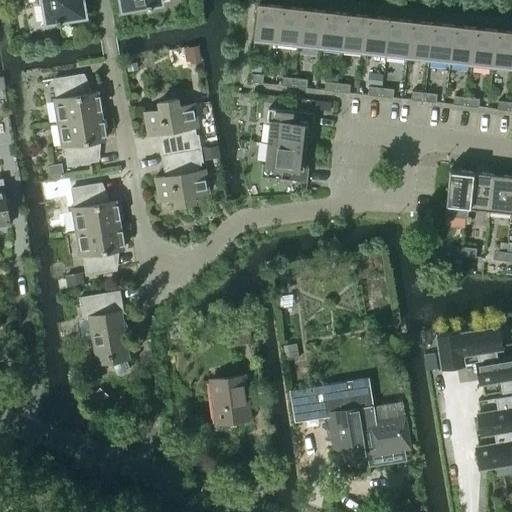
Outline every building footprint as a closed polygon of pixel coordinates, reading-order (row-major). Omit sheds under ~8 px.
[(45,21),(55,20),(56,23),(60,22),(60,19),(84,15),(81,0),(35,0),(36,3),(42,2),(45,21)] [(146,8),(150,7),(150,4),(160,2),(159,0),(119,0),(121,9),(146,5),(146,8)] [(253,38),(277,41),(281,5),(257,2),(257,3),(258,3),(254,37),(253,37),(253,38)] [(277,41),(298,43),(302,7),(281,5),(277,41)] [(298,43),(320,46),(324,10),(302,7),(298,43)] [(320,46),(341,48),(345,12),(324,10),(320,46)] [(341,48),(363,51),(367,15),(345,12),(341,48)] [(363,51),(385,53),(389,17),(367,15),(363,51)] [(385,53),(406,56),(410,20),(389,17),(385,53)] [(406,56),(428,58),(432,22),(410,20),(406,56)] [(428,58),(449,61),(453,24),(432,22),(428,58)] [(449,61),(471,63),(475,27),(453,24),(449,61)] [(471,63),(492,65),(496,29),(475,27),(471,63)] [(492,65),(511,67),(511,31),(496,29),(492,65)] [(187,47),(190,61),(199,59),(197,45),(187,47)] [(250,80),(263,82),(264,73),(251,72),(250,80)] [(53,98),(57,122),(101,114),(97,91),(83,93),(80,73),(52,78),(56,98),(53,98)] [(281,84),(294,85),(295,77),(282,75),(281,84)] [(295,77),(294,85),(306,87),(307,78),(295,77)] [(324,89),(336,90),(337,81),(325,80),(324,89)] [(337,81),(336,90),(349,91),(350,83),(337,81)] [(367,94),(380,95),(380,86),(368,85),(367,94)] [(380,86),(380,95),(392,96),(393,88),(380,86)] [(410,98),(423,100),(424,91),(411,90),(410,98)] [(424,91),(423,100),(435,101),(436,92),(424,91)] [(453,103),(465,105),(466,96),(454,94),(453,103)] [(466,96),(465,105),(478,106),(479,97),(466,96)] [(158,139),(160,154),(200,147),(197,133),(195,134),(194,126),(196,125),(192,103),(177,105),(176,98),(157,101),(158,109),(143,111),(147,134),(160,131),(162,138),(158,139)] [(497,108),(509,109),(510,101),(498,99),(497,108)] [(270,121),(267,141),(305,146),(308,126),(311,126),(311,127),(312,127),(314,112),(313,112),(268,107),(266,120),(270,121)] [(101,114),(57,122),(61,145),(64,145),(67,165),(94,160),(91,140),(105,138),(101,114)] [(305,146),(267,141),(265,162),(262,162),(260,175),(305,180),(305,181),(306,181),(308,166),(307,166),(303,166),(305,146)] [(200,147),(160,154),(163,169),(167,168),(168,175),(154,177),(158,199),(173,197),(174,204),(193,201),(192,194),(207,191),(203,169),(201,169),(200,161),(202,161),(200,147)] [(467,216),(468,206),(472,170),(448,167),(448,169),(449,169),(445,203),(444,202),(444,204),(445,204),(444,214),(467,216)] [(468,206),(489,209),(493,173),(472,170),(468,206)] [(489,209),(511,211),(511,198),(511,174),(493,173),(489,209)] [(0,225),(10,223),(3,177),(0,177),(0,225)] [(72,207),(76,230),(119,223),(115,199),(101,202),(98,182),(71,187),(74,206),(72,207)] [(119,223),(76,230),(79,254),(82,254),(85,273),(113,269),(109,249),(123,247),(119,223)] [(450,252),(463,254),(464,245),(451,243),(450,252)] [(475,255),(476,246),(464,245),(463,254),(475,255)] [(493,257),(505,259),(506,250),(494,248),(493,257)] [(79,296),(82,317),(88,316),(95,358),(107,356),(111,365),(112,364),(116,371),(118,373),(121,373),(127,370),(129,368),(129,365),(126,358),(128,357),(124,333),(125,332),(122,323),(120,310),(122,310),(118,289),(79,296)] [(436,339),(441,367),(475,361),(475,360),(503,356),(503,355),(498,324),(459,331),(458,330),(436,334),(436,339)] [(475,361),(479,382),(482,382),(484,393),(511,388),(511,353),(503,355),(503,356),(475,360),(475,361)] [(244,373),(210,377),(216,422),(250,417),(244,373)] [(331,410),(339,461),(369,456),(368,452),(409,445),(404,415),(375,420),(368,375),(312,385),(312,388),(301,390),(305,415),(331,410)] [(479,410),(476,411),(480,432),(511,427),(511,393),(485,398),(477,399),(479,410)] [(477,444),(474,445),(478,467),(511,461),(511,427),(480,432),(476,433),(477,444)]
